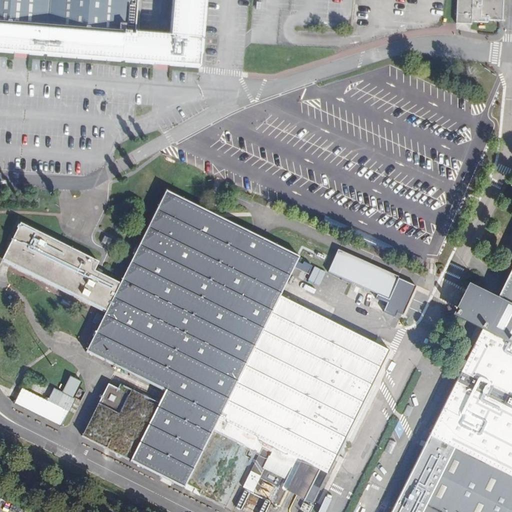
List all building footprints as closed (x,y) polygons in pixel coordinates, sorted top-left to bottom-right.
[(0,0),(0,49),(14,51),(29,52),(200,66),(205,0),(175,0),(172,36),(137,34),(139,0),(0,0)] [(457,31),(472,31),(488,32),(489,27),(501,27),(501,0),(473,0),(473,3),(457,2),(457,31)] [(87,351),(166,391),(158,406),(144,399),(145,397),(120,384),(118,388),(109,383),(83,436),(132,460),(131,461),(187,489),(281,295),(300,257),(167,191),(121,284),(102,274),(96,271),(100,262),(22,223),(4,260),(107,311),(87,351)] [(329,271),(389,298),(399,277),(338,250),(329,271)] [(102,260),(100,262),(96,271),(102,274),(108,263),(102,260)] [(318,285),(324,272),(312,266),(306,280),(318,285)] [(511,268),(496,300),(511,307),(511,268)] [(511,307),(496,300),(476,290),(461,320),(485,333),(511,345),(511,307)] [(281,295),(187,489),(201,496),(201,494),(227,507),(255,452),(260,454),(251,472),(260,476),(270,456),(275,447),(328,474),(390,350),(281,295)] [(511,511),(511,345),(485,333),(434,436),(429,434),(390,511),(511,511)] [(15,402),(62,426),(76,399),(75,398),(76,396),(81,399),(85,392),(79,389),(83,383),(70,376),(61,392),(54,388),(48,400),(23,387),(15,402)] [(391,452),(395,442),(389,440),(385,450),(391,452)] [(275,447),(270,456),(293,467),(282,488),(304,499),(312,484),(321,488),(328,474),(275,447)] [(368,478),(352,511),(362,511),(377,481),(368,478)] [(294,498),(289,511),(308,511),(312,504),(294,498)]
